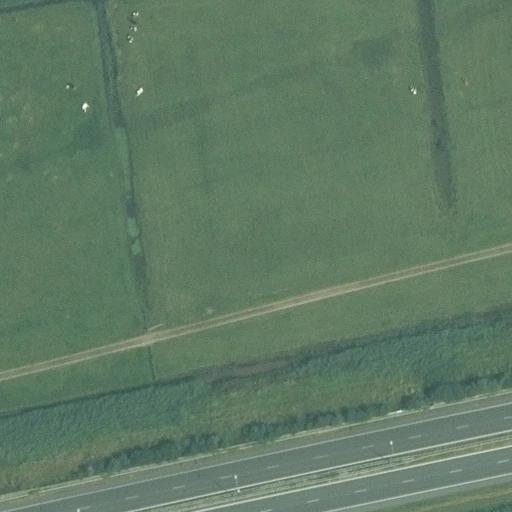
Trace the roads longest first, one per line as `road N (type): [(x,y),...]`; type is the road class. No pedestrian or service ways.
road 1 (track): [(0,377),(511,248)]
road 2 (trunk): [(511,418),(71,511)]
road 3 (trunk): [(268,511),(511,461)]
